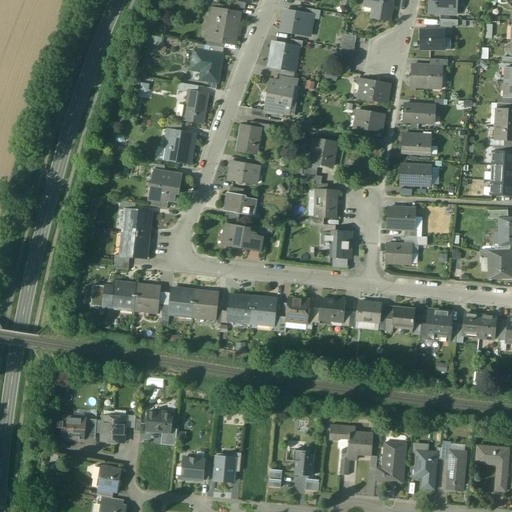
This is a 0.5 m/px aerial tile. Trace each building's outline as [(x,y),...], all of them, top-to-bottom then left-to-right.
[(364,0),(362,14),(371,16),(370,18),(389,22),(393,0),(364,0)] [(429,0),(428,14),(447,15),(448,3),(456,3),(456,0),(429,0)] [(246,3),(234,1),(233,8),(244,10),(246,3)] [(230,7),(213,4),(212,10),(229,13),(230,7)] [(312,10),(298,7),(297,13),(306,15),(306,16),(308,16),(311,17),(312,10)] [(229,13),(212,10),(209,25),(237,30),(240,15),(229,13)] [(297,13),(285,11),(281,32),(305,36),(308,16),(306,16),(306,15),(297,13)] [(457,21),(439,20),(439,28),(451,28),(451,27),(457,27),(457,21)] [(237,30),(209,25),(207,40),(224,43),(234,45),(237,30)] [(444,31),(420,31),(420,50),(444,50),(444,39),(444,31)] [(356,37),(343,35),(342,41),(355,43),(356,37)] [(149,46),(163,48),(164,38),(150,38),(149,46)] [(224,43),(207,40),(206,46),(210,46),(223,49),(224,43)] [(303,42),(291,40),(290,46),(298,47),(298,48),(301,48),(303,42)] [(355,43),(342,41),(341,47),(354,49),(355,43)] [(290,46),(274,43),(272,58),(269,58),(267,67),(280,70),(291,72),(291,71),(294,58),(297,58),(298,48),(298,47),(290,46)] [(223,49),(210,46),(209,53),(222,55),(223,49)] [(354,49),(341,47),(340,53),(353,55),(354,49)] [(209,53),(193,50),(190,71),(201,72),(199,81),(218,85),(223,55),(222,55),(209,53)] [(353,55),(340,53),(339,59),(352,61),(353,55)] [(352,61),(339,59),(338,65),(351,67),(352,61)] [(443,60),(429,59),(429,66),(440,67),(443,68),(443,60)] [(351,67),(338,65),(337,71),(350,73),(351,67)] [(429,66),(412,66),(411,88),(439,89),(440,67),(429,66)] [(291,72),(280,70),(279,76),(284,77),(293,79),(294,71),(291,71),(291,72)] [(293,79),(284,77),(283,84),(293,86),(293,87),(296,87),(298,80),(293,79)] [(389,86),(361,81),(358,99),(386,103),(389,86)] [(283,84),(270,82),(266,102),(269,103),(267,113),(276,115),(277,113),(284,114),(286,102),(290,103),(293,87),(293,86),(283,84)] [(511,83),(504,83),(503,98),(508,99),(511,98),(511,83)] [(198,87),(179,84),(178,91),(188,93),(188,92),(197,93),(198,87)] [(142,85),(140,94),(150,96),(152,87),(142,85)] [(197,93),(188,92),(188,93),(186,106),(184,118),(184,121),(203,124),(208,95),(197,93)] [(290,103),(286,102),(284,114),(288,115),(293,115),(295,104),(290,103)] [(186,106),(179,105),(177,117),(184,118),(186,106)] [(434,106),(404,105),(403,123),(427,124),(427,117),(434,117),(434,106)] [(266,112),(252,109),(251,116),(265,119),(266,112)] [(511,110),(510,111),(496,110),(495,125),(511,125),(511,110)] [(384,115),(356,111),(355,117),(359,117),(357,129),(381,133),(384,115)] [(270,126),(250,122),(249,128),(261,130),(261,131),(269,132),(270,126)] [(181,127),(167,124),(166,131),(168,131),(180,133),(181,127)] [(511,125),(495,125),(494,140),(504,140),(511,140),(511,125)] [(249,128),(241,126),(236,151),(251,154),(253,147),(258,148),(261,131),(261,130),(249,128)] [(180,133),(168,131),(165,149),(168,150),(167,161),(190,165),(195,135),(180,133)] [(430,136),(402,135),(401,154),(429,155),(430,136)] [(336,144),(314,140),(311,152),(334,156),(336,144)] [(334,156),(311,152),(309,163),(332,168),(334,156)] [(511,152),(495,152),(491,152),(491,166),(511,167),(511,152)] [(263,162),(248,159),(247,165),(259,168),(262,169),(263,162)] [(247,165),(231,163),(228,180),(236,182),(236,183),(238,185),(241,186),(243,184),(243,183),(254,185),(256,176),(258,176),(259,168),(247,165)] [(430,168),(401,166),(400,184),(429,186),(430,168)] [(511,167),(491,166),(490,181),(511,182),(511,167)] [(317,171),(303,168),(302,175),(307,176),(306,182),(316,183),(321,184),(322,177),(316,176),(317,171)] [(164,173),(153,171),(152,181),(149,182),(148,187),(150,188),(149,198),(155,199),(168,202),(174,203),(177,187),(180,187),(182,176),(164,173)] [(511,182),(490,181),(489,196),(511,196),(511,182)] [(244,190),(230,188),(229,194),(242,196),(244,190)] [(327,191),(316,190),(314,217),(314,218),(323,219),(336,219),(337,191),(327,191)] [(242,196),(229,194),(228,200),(226,199),(225,207),(226,207),(225,212),(239,215),(251,217),(252,211),(254,212),(255,206),(255,205),(256,200),(246,199),(246,197),(242,196)] [(168,202),(155,199),(149,198),(147,206),(167,209),(168,202)] [(135,204),(121,202),(120,210),(126,211),(126,210),(135,211),(135,204)] [(415,210),(388,208),(387,230),(405,231),(413,231),(414,231),(415,210)] [(135,211),(126,210),(126,211),(123,233),(149,236),(151,213),(135,211)] [(507,211),(487,211),(487,220),(498,220),(499,219),(507,219),(507,211)] [(239,215),(225,212),(224,218),(238,220),(239,215)] [(323,219),(314,218),(314,217),(311,217),(311,225),(320,225),(323,226),(323,219)] [(499,219),(498,220),(499,246),(511,245),(511,219),(507,219),(499,219)] [(323,226),(320,225),(320,235),(323,235),(323,232),(335,233),(335,226),(323,226)] [(249,230),(227,226),(223,246),(234,247),(234,248),(248,250),(260,252),(262,238),(255,237),(255,235),(248,234),(249,230)] [(335,233),(323,232),(323,235),(322,245),(336,245),(336,259),(350,259),(351,237),(347,237),(347,233),(335,233)] [(149,236),(123,233),(121,256),(130,257),(146,259),(149,236)] [(417,238),(404,237),(404,245),(412,246),(417,246),(417,238)] [(427,238),(417,238),(417,246),(426,246),(427,238)] [(404,245),(386,244),(385,264),(411,265),(412,246),(404,245)] [(511,251),(496,252),(496,259),(496,260),(511,259),(511,251)] [(121,256),(115,255),(114,262),(129,263),(130,257),(121,256)] [(511,259),(496,260),(496,259),(492,259),(489,259),(489,280),(511,279),(511,271),(511,259)] [(129,263),(114,262),(113,269),(128,270),(129,263)] [(137,286),(113,283),(113,288),(111,308),(134,311),(135,306),(137,286)] [(113,288),(93,285),(91,306),(111,309),(111,308),(113,288)] [(160,288),(137,286),(135,306),(140,306),(140,311),(157,313),(158,304),(159,293),(160,288)] [(195,292),(172,289),(171,294),(170,305),(169,315),(192,317),(195,292)] [(218,294),(195,292),(192,317),(215,320),(216,320),(217,311),(218,294)] [(171,294),(159,293),(158,304),(164,305),(170,305),(171,294)] [(253,298),(230,296),(228,312),(227,321),(228,321),(250,323),(253,298)] [(276,300),(253,298),(250,323),(273,326),(274,326),(275,317),(276,300)] [(344,302),(321,299),(320,309),(319,320),(342,323),(343,312),(344,302)] [(297,302),(288,301),(287,318),(286,322),(305,324),(306,324),(308,308),(309,302),(308,301),(298,300),(297,301),(297,302)] [(381,305),(358,303),(357,313),(356,321),(357,321),(378,323),(379,323),(380,315),(381,305)] [(394,307),(386,306),(385,316),(385,320),(393,321),(394,308),(394,307)] [(314,309),(308,308),(306,324),(305,324),(305,326),(312,326),(312,323),(314,309)] [(394,308),(393,321),(392,326),(413,328),(413,323),(415,310),(414,310),(394,308)] [(422,310),(414,309),(414,310),(415,310),(413,323),(421,324),(422,310)] [(452,313),(428,311),(427,325),(425,337),(426,337),(432,337),(432,339),(448,341),(449,341),(451,323),(452,313)] [(350,312),(343,312),(342,323),(341,326),(348,327),(350,312)] [(357,313),(350,312),(348,327),(356,328),(357,321),(356,321),(357,313)] [(480,316),(465,314),(463,325),(463,334),(464,334),(469,334),(469,337),(478,338),(478,337),(480,316)] [(385,316),(380,315),(379,323),(378,323),(377,330),(384,331),(385,320),(385,316)] [(496,318),(480,316),(478,337),(485,337),(485,339),(493,340),(495,320),(496,318)] [(502,320),(495,320),(493,340),(499,340),(502,320)] [(457,324),(451,323),(449,341),(448,341),(448,343),(455,344),(455,343),(457,324)] [(463,325),(457,324),(455,343),(462,344),(464,334),(463,334),(463,325)] [(126,412),(115,411),(114,418),(126,419),(126,412)] [(165,413),(155,412),(155,413),(148,412),(146,432),(155,432),(155,431),(162,432),(162,433),(163,433),(170,434),(171,430),(172,414),(165,414),(165,413)] [(114,418),(103,417),(103,422),(102,434),(102,441),(113,442),(114,418)] [(85,419),(64,418),(62,439),(84,441),(84,437),(85,419)] [(114,418),(113,442),(124,443),(126,419),(114,418)] [(97,420),(85,419),(84,437),(95,438),(96,433),(97,421),(97,420)] [(373,434),(355,432),(355,427),(330,425),(329,441),(338,441),(338,436),(348,437),(347,450),(342,450),(340,475),(348,476),(349,455),(371,457),(373,434)] [(170,434),(163,433),(161,445),(175,446),(177,431),(171,430),(170,434)] [(406,445),(384,443),(382,470),(381,475),(384,475),(384,480),(395,481),(396,465),(404,466),(406,445)] [(509,449),(477,447),(475,463),(497,465),(495,491),(505,492),(509,449)] [(293,462),(296,462),(295,475),(312,477),(314,456),(306,455),(306,452),(294,451),(293,462)] [(466,453),(449,451),(449,459),(465,461),(466,453)] [(436,453),(416,452),(415,466),(414,474),(415,474),(415,478),(423,479),(422,489),(433,490),(436,459),(436,453)] [(181,480),(203,481),(204,463),(204,460),(182,458),(181,480)] [(234,460),(217,458),(215,481),(232,483),(234,471),(235,460),(234,460)] [(465,461),(449,459),(448,466),(451,467),(450,479),(447,479),(446,491),(462,492),(465,461)] [(404,466),(396,465),(395,481),(384,480),(384,482),(403,484),(404,466)] [(104,468),(96,467),(95,468),(93,476),(95,481),(94,486),(101,487),(104,468)] [(120,471),(104,468),(101,487),(100,489),(100,490),(113,492),(117,492),(120,471)] [(382,470),(376,469),(375,481),(384,482),(384,480),(384,475),(381,475),(382,470)] [(269,470),(268,486),(280,487),(281,470),(269,470)] [(319,481),(306,481),(306,490),(318,491),(319,481)] [(113,492),(100,490),(100,489),(99,489),(98,496),(111,498),(112,499),(113,492)] [(110,504),(102,503),(100,511),(125,511),(126,507),(110,504)]
